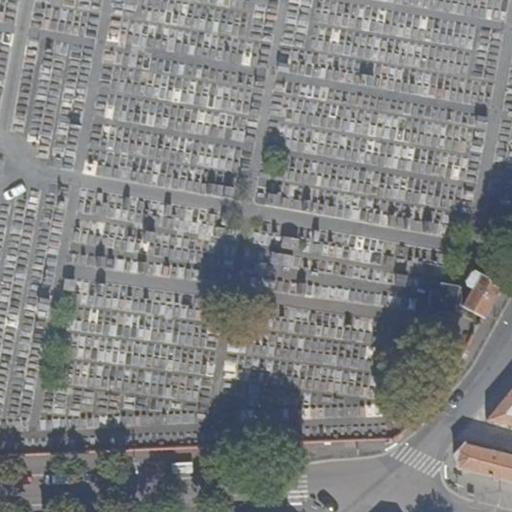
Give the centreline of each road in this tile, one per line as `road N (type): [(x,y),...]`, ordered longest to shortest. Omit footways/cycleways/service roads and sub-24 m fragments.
road 1 (secondary): [(399,490),(298,484),(0,499)]
road 2 (residential): [(399,490),(511,333)]
